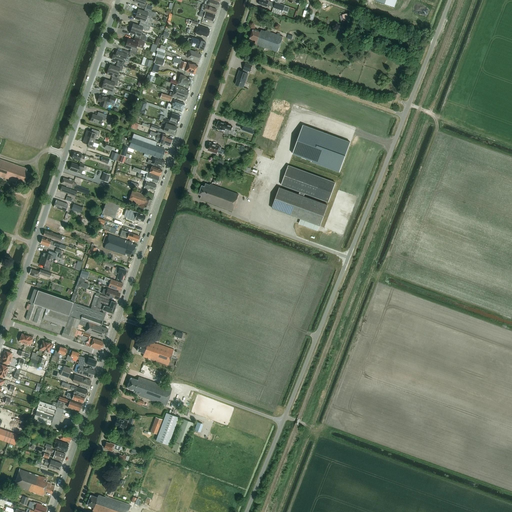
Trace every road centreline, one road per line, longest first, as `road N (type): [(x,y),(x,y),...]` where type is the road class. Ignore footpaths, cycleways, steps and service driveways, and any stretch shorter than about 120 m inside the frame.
road 1 (unclassified): [(246,511),(449,0)]
road 2 (tertiary): [(117,318),(226,0)]
road 3 (residential): [(80,503),(141,329),(117,318)]
road 4 (residential): [(5,318),(63,154)]
road 5 (residential): [(198,156),(252,0)]
road 6 (tertiary): [(52,511),(104,356)]
road 7 (residential): [(63,154),(116,0)]
road 8 (track): [(403,116),(275,71)]
